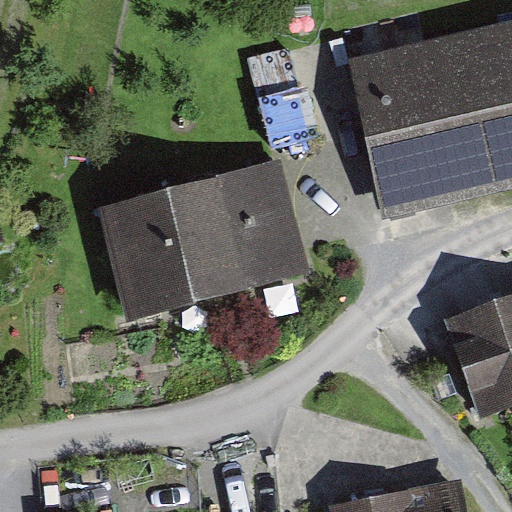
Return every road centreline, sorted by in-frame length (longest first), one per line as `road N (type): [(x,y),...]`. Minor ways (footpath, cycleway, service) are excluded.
road 1 (track): [(346,336),(241,413),(0,450)]
road 2 (track): [(346,336),(474,252),(511,238)]
